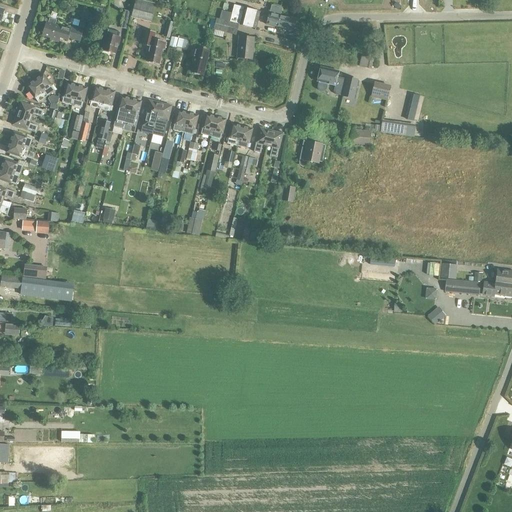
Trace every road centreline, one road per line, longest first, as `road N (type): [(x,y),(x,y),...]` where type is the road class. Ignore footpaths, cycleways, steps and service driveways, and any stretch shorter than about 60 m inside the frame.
road 1 (unclassified): [(15,53),(286,121),(304,42),(319,23),(511,14)]
road 2 (residential): [(452,511),(511,356)]
